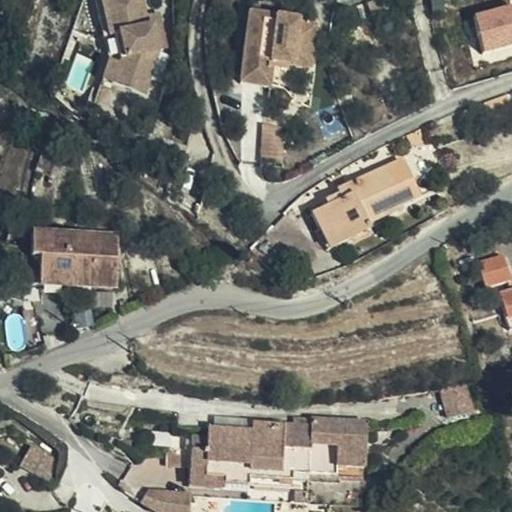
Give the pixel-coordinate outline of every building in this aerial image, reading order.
[(122,38),(122,48),(151,0),(122,0),(115,1),(117,38),(122,38)] [(123,69),(116,86),(146,98),(160,60),(158,37),(155,38),(154,25),(151,0),(122,48),(123,69)] [(365,24),(382,18),(377,0),(360,5),(365,24)] [(108,2),(112,66),(122,48),(122,38),(117,38),(115,1),(108,2)] [(482,55),(511,46),(511,5),(472,17),(482,55)] [(228,81),(255,84),(259,65),(297,69),(301,26),(283,24),(282,19),(235,14),(228,81)] [(158,37),(160,60),(168,59),(166,25),(154,25),(155,38),(158,37)] [(122,48),(112,66),(105,84),(116,86),(123,69),(122,48)] [(494,101),(471,111),(477,123),(499,113),(494,101)] [(248,158),(270,159),(272,120),(250,120),(248,158)] [(314,260),(370,241),(366,230),(392,219),(373,173),(332,186),(336,196),(295,211),(314,260)] [(30,264),(32,286),(69,282),(70,294),(112,291),(107,233),(20,241),(23,264),(30,264)] [(468,304),(497,296),(489,269),(461,276),(468,304)] [(69,282),(32,286),(33,299),(70,294),(69,282)] [(498,347),(511,343),(511,302),(488,309),(498,347)] [(73,317),(82,341),(103,333),(94,310),(73,317)] [(442,388),(447,416),(475,411),(470,383),(442,388)] [(188,491),(260,492),(260,483),(317,483),(317,473),(374,473),(375,408),(318,408),(318,415),(261,414),(261,423),(207,423),(206,438),(188,437),(188,491)] [(21,457),(53,467),(53,440),(26,432),(21,457)]
